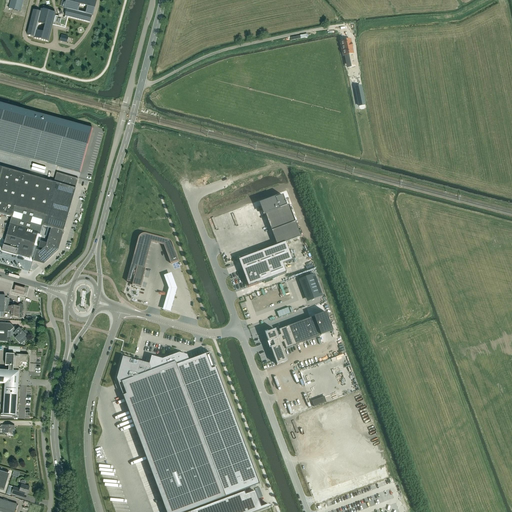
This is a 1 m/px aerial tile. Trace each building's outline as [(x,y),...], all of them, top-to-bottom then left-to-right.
[(22,0),(10,0),(8,8),(20,11),(22,0)] [(65,0),(65,2),(64,9),(66,9),(64,18),(63,18),(61,12),(59,12),(61,19),(54,17),(55,13),(48,11),(42,10),(40,10),(40,12),(33,10),(27,32),(27,36),(34,37),(33,38),(48,42),(52,25),(65,28),(65,26),(67,17),(89,23),(91,16),(92,16),(96,2),(89,0),(65,0)] [(345,41),(341,41),(344,55),(345,55),(347,65),(354,63),(352,53),(353,53),(352,48),(352,47),(351,47),(351,45),(351,44),(350,40),(349,40),(349,39),(345,40),(345,41)] [(361,86),(355,87),(358,105),(359,106),(365,105),(365,103),(361,86)] [(0,150),(80,172),(91,128),(0,103),(0,150)] [(55,183),(53,182),(0,167),(0,214),(11,217),(9,224),(40,233),(42,226),(50,229),(50,228),(48,228),(51,217),(52,213),(46,212),(48,204),(52,194),(55,183)] [(55,183),(52,194),(72,199),(75,189),(75,188),(77,179),(56,173),(53,182),(55,183)] [(52,194),(48,204),(69,210),(72,199),(52,194)] [(275,198),(261,203),(260,204),(264,214),(263,214),(263,215),(265,214),(277,245),(301,236),(289,205),(286,206),(283,195),(275,198)] [(52,213),(51,217),(66,221),(69,210),(48,204),(46,212),(52,213)] [(50,229),(61,232),(63,233),(64,232),(63,232),(66,221),(51,217),(48,228),(50,228),(50,229)] [(59,238),(61,232),(50,229),(49,235),(59,238)] [(163,245),(171,242),(169,241),(167,240),(167,239),(162,241),(160,238),(159,237),(148,234),(146,234),(143,234),(141,234),(139,236),(138,238),(127,281),(133,283),(136,270),(137,266),(144,268),(151,242),(163,245)] [(58,244),(59,238),(49,235),(47,240),(58,244)] [(56,249),(58,244),(47,240),(46,243),(40,241),(39,245),(56,249)] [(178,261),(171,242),(163,245),(170,264),(178,261)] [(248,287),(286,273),(283,264),(292,260),(285,242),(238,260),(248,287)] [(42,249),(49,256),(56,249),(39,245),(38,248),(42,249)] [(40,251),(43,262),(49,256),(42,249),(40,251)] [(33,260),(43,262),(40,251),(36,250),(33,260),(32,262),(33,262),(33,260)] [(140,287),(144,272),(136,270),(133,283),(132,285),(140,287)] [(168,289),(163,310),(171,312),(177,288),(171,273),(164,276),(168,289)] [(323,296),(314,274),(301,279),(309,301),(323,296)] [(15,286),(13,293),(23,296),(25,289),(15,286)] [(0,317),(3,317),(3,312),(8,313),(8,307),(9,298),(4,298),(4,295),(0,295),(0,317)] [(18,317),(18,313),(21,314),(23,308),(23,306),(22,305),(20,304),(18,305),(17,307),(11,306),(11,307),(8,307),(8,313),(11,313),(10,317),(18,317)] [(275,330),(274,330),(268,333),(267,331),(264,332),(266,337),(268,342),(267,342),(267,343),(268,343),(270,348),(269,348),(269,349),(270,348),(274,357),(275,361),(277,365),(287,361),(285,357),(282,349),(285,347),(286,349),(295,345),(295,346),(295,345),(306,341),(307,341),(320,336),(321,336),(332,331),(332,332),(333,331),(326,312),(325,312),(325,313),(313,317),(300,322),(299,322),(288,327),(288,326),(287,327),(279,330),(279,331),(276,332),(275,330)] [(0,341),(7,342),(7,331),(9,331),(14,328),(10,323),(0,322),(0,341)] [(15,331),(15,332),(18,335),(16,337),(14,338),(18,342),(22,338),(25,341),(29,337),(29,335),(26,331),(24,331),(22,332),(19,328),(15,331)] [(8,371),(0,370),(0,383),(4,384),(2,416),(12,417),(12,415),(15,411),(17,412),(19,384),(17,384),(17,383),(20,383),(20,380),(18,380),(18,379),(20,379),(20,368),(22,367),(27,367),(28,355),(5,354),(5,366),(8,366),(8,371)] [(166,511),(184,511),(226,497),(191,405),(196,404),(191,392),(187,394),(175,362),(152,371),(149,364),(137,361),(137,362),(131,360),(131,359),(123,357),(117,379),(166,511)] [(314,407),(326,402),(324,396),(312,401),(314,407)] [(1,427),(0,426),(0,429),(3,430),(3,433),(8,434),(8,435),(13,435),(14,426),(1,425),(1,427)] [(11,494),(18,496),(19,492),(27,495),(29,487),(24,486),(25,482),(24,481),(22,480),(21,481),(20,484),(21,485),(19,489),(13,487),(11,494)] [(14,511),(16,505),(0,499),(0,511),(14,511)]
